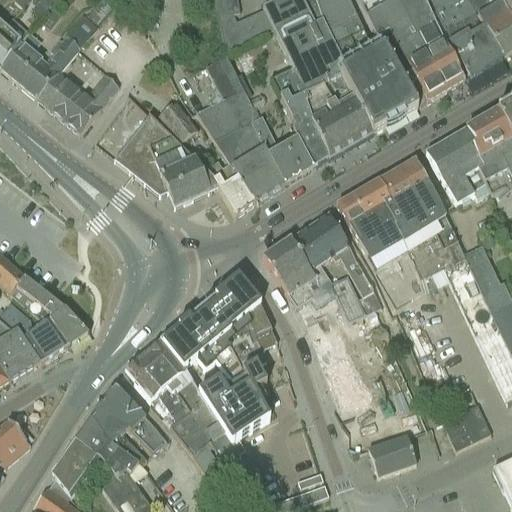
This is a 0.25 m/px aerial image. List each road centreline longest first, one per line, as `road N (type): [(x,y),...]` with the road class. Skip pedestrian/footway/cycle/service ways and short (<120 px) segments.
road 1 (tertiary): [(511,84),(234,248)]
road 2 (residential): [(234,248),(292,346),(356,511)]
road 3 (residential): [(367,511),(511,443)]
road 4 (primary): [(4,511),(93,381)]
road 5 (primary): [(174,268),(119,203),(72,179)]
